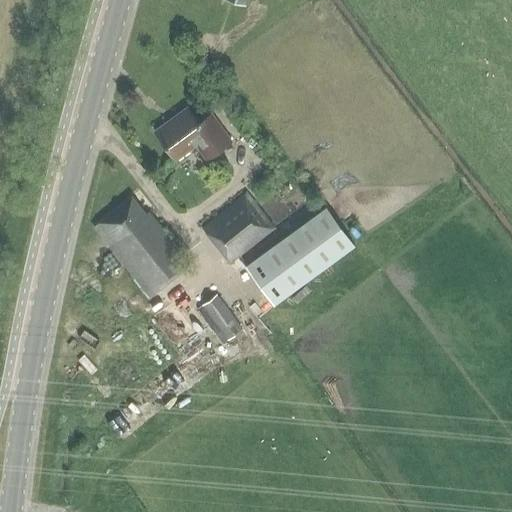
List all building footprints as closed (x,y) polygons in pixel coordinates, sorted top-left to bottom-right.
[(195,146),(196,147),(206,161),(232,142),(211,113),(198,122),(187,106),(152,132),(174,162),(195,146)] [(275,227),(247,192),(202,228),(231,263),(275,227)] [(140,215),(125,194),(88,221),(146,301),(190,269),(150,215),(146,218),(142,213),(140,215)] [(274,304),(354,245),(325,206),(245,264),(274,304)] [(242,328),(216,294),(197,308),(223,343),(242,328)] [(137,302),(109,320),(126,348),(101,364),(109,376),(83,393),(96,412),(154,375),(154,374),(175,361),(137,302)]
